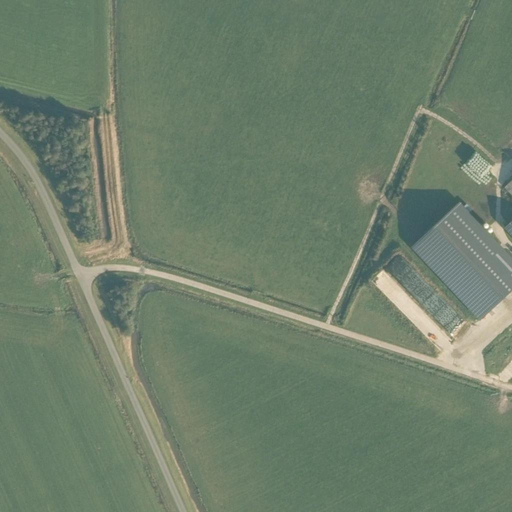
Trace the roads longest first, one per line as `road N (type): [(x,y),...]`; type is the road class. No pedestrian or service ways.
road 1 (unclassified): [(511,387),(143,271),(79,274)]
road 2 (unclassified): [(180,511),(79,274)]
road 3 (unclassified): [(79,274),(32,172),(0,130)]
